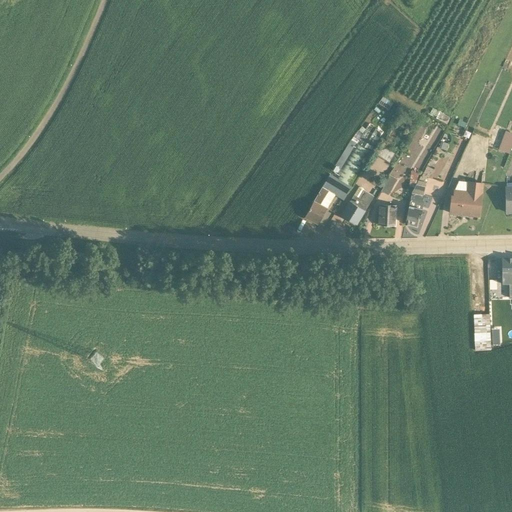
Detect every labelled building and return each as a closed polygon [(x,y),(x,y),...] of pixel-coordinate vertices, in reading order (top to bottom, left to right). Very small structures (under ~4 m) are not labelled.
[(366,136),(373,126),(365,120),(364,120),(360,127),(359,127),(357,130),(366,136)] [(375,155),(388,163),(394,154),(388,150),(399,132),(392,128),(375,155)] [(508,153),(511,142),(511,133),(504,131),(497,150),(508,153)] [(355,144),(351,140),(334,164),(335,165),(332,170),(336,173),(337,173),(335,177),(329,174),(321,187),(334,195),(343,200),(351,187),(350,186),(371,153),(355,144)] [(418,174),(410,170),(408,186),(413,187),(418,174)] [(380,191),(387,195),(396,180),(389,176),(380,191)] [(421,202),(425,183),(417,180),(413,187),(411,193),(404,224),(415,227),(417,219),(419,219),(423,202),(421,202)] [(448,214),(479,217),(483,183),(467,181),(467,182),(458,181),(454,189),(453,189),(452,195),(450,195),(448,214)] [(313,201),(304,216),(317,224),(334,195),(321,187),(313,201)] [(360,187),(358,187),(349,201),(340,215),(356,225),(365,211),(364,211),(373,196),(363,190),(363,188),(361,187),(360,187)] [(378,204),(377,225),(394,226),(396,205),(378,204)] [(511,258),(501,259),(502,275),(511,275),(511,258)] [(489,280),(490,299),(502,298),(502,290),(497,290),(497,280),(489,280)] [(488,314),(473,315),(474,350),(490,349),(488,314)] [(492,344),(500,343),(500,328),(492,328),(492,344)]
